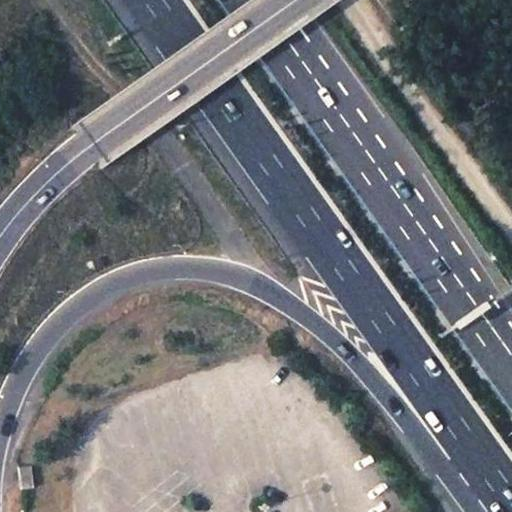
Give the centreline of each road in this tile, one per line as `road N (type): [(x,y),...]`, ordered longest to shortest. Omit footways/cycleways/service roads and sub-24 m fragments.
road 1 (trunk): [(0,425),(29,358),(92,295),(168,268),(224,272),(313,322),(506,511)]
road 2 (trunk): [(154,0),(511,500)]
road 3 (trunk): [(472,313),(247,0)]
road 4 (tertiary): [(292,0),(49,178),(0,235)]
road 5 (trunk): [(472,313),(278,0)]
road 6 (residential): [(349,0),(511,232)]
